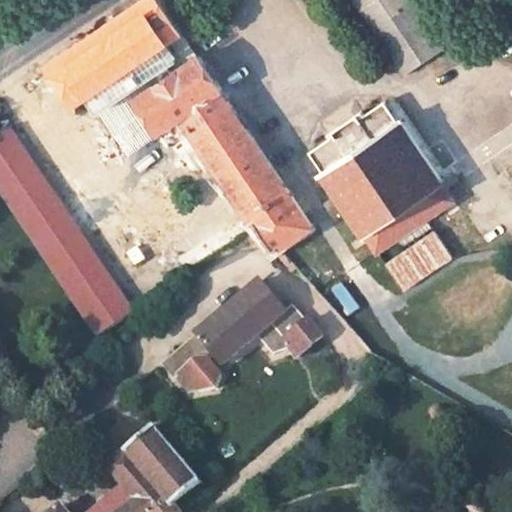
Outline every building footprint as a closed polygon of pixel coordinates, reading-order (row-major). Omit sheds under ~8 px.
[(406,0),(349,0),(401,77),(441,51),(406,0)] [(444,0),(448,5),(456,0),(466,15),(489,0),(444,0)] [(40,83),(78,139),(103,121),(85,95),(120,71),(100,42),(40,83)] [(313,226),(220,92),(223,89),(200,57),(136,99),(159,132),(182,117),(248,212),(255,223),(275,252),(313,226)] [(397,238),(428,217),(451,201),(438,183),(442,180),(399,118),(396,121),(382,101),(362,116),(359,111),(327,133),(330,138),(311,151),(324,168),(320,172),(336,195),(322,204),(334,221),(348,212),(364,235),(368,232),(381,250),(397,238)] [(0,132),(0,191),(93,338),(133,312),(14,124),(0,132)] [(111,150),(80,179),(149,254),(181,225),(111,150)] [(226,227),(215,211),(172,241),(189,267),(255,223),(248,212),(226,227)] [(428,217),(397,238),(404,248),(388,259),(406,285),(454,253),(428,217)] [(198,334),(214,353),(223,364),(257,336),(273,355),(290,350),(296,358),(321,338),(307,321),(302,325),(297,319),(300,317),(292,307),(284,314),(259,284),(198,334)] [(214,353),(198,334),(159,365),(165,373),(168,371),(174,379),(184,392),(191,392),(193,394),(211,390),(216,373),(205,359),(214,353)] [(173,428),(166,420),(157,427),(164,435),(173,428)] [(183,511),(184,511),(177,504),(204,481),(164,435),(157,427),(112,466),(127,485),(96,511),(66,511),(63,508),(58,511),(183,511)]
